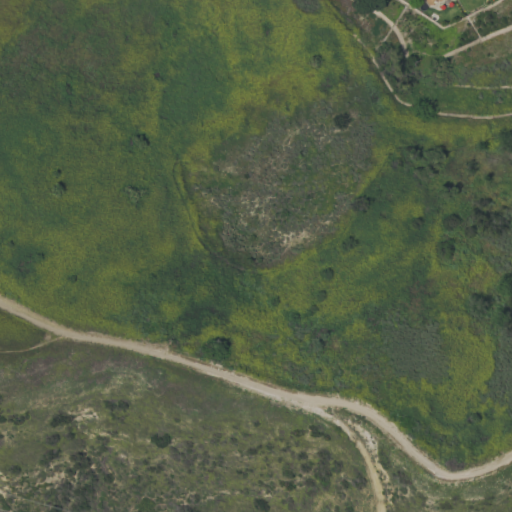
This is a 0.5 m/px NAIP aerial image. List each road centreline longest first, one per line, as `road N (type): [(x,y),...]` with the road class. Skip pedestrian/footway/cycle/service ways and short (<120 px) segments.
road 1 (track): [(511,457),(465,475),(434,473),(363,412),(48,329),(0,305)]
road 2 (track): [(303,402),(340,426),(372,466),(381,511)]
